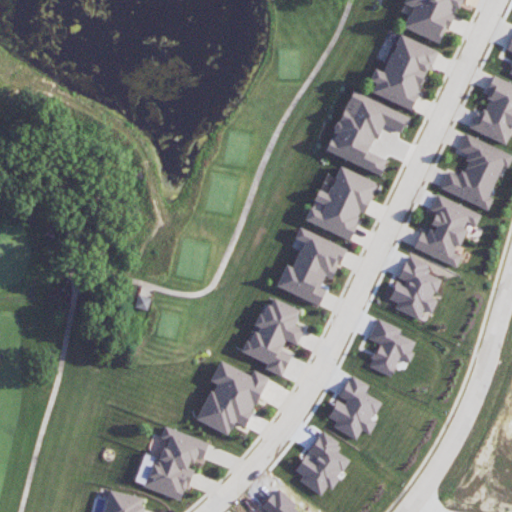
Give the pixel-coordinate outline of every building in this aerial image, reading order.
[(404,0),(464,0),(444,48),(393,26),(404,0)] [(388,31),(436,52),(410,112),(363,89),(388,31)] [(511,134),(511,83),(495,77),(480,113),(475,111),(468,128),(507,145),(511,134)] [(352,90),(409,116),(381,177),(324,151),(352,90)] [(511,158),(511,154),(464,135),(458,151),(468,155),(460,176),(447,171),(440,189),(488,209),(493,198),(489,196),(502,166),(508,169),(511,158)] [(302,219),(350,241),(377,183),(329,161),(302,219)] [(413,248),(457,267),(461,256),(455,254),(468,224),(475,227),(481,214),(436,195),(430,210),(435,212),(430,225),(432,225),(428,235),(420,231),(413,248)] [(320,308),(273,286),(300,228),(347,250),(320,308)] [(419,319),(423,309),(432,312),(437,300),(433,298),(441,279),(425,273),(429,264),(407,255),(397,280),(396,280),(388,299),(397,302),(394,309),(419,319)] [(137,294),(151,298),(147,311),(133,307),(137,294)] [(282,378),(312,317),(265,294),(235,355),(282,378)] [(416,342),(399,335),(401,329),(377,319),(368,339),(378,343),(368,367),(391,377),(399,358),(408,362),(416,342)] [(189,416),(244,439),(271,376),(216,353),(189,416)] [(381,401),(365,394),(369,384),(349,375),(338,399),(336,398),(328,417),(336,421),(332,428),(357,439),(361,430),(370,434),(375,422),(372,420),(381,401)] [(153,422),(207,445),(182,506),(128,483),(153,422)] [(154,511),(97,511),(104,487),(158,500),(154,511)]
